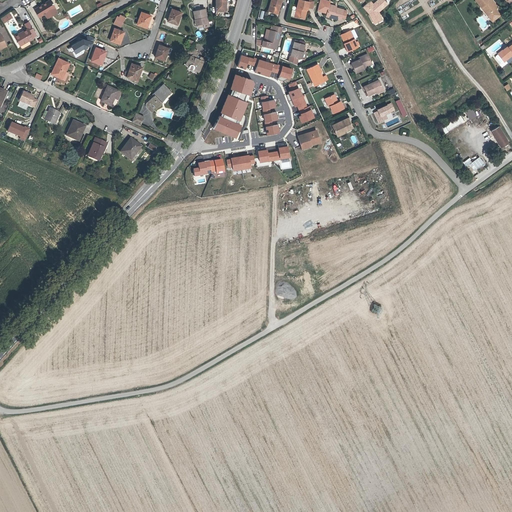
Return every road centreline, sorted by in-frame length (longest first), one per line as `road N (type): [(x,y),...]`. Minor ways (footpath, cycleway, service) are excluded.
road 1 (unclassified): [(269,328),(174,388),(42,414),(0,412)]
road 2 (primary): [(189,141),(0,351)]
road 3 (unclassified): [(465,190),(392,257),(269,328)]
road 4 (residential): [(323,35),(369,129),(433,152),(465,190)]
road 5 (residential): [(189,141),(213,148),(285,130),(277,86),(237,71)]
road 6 (primary): [(245,0),(189,141)]
road 7 (track): [(511,135),(432,18)]
road 8 (residential): [(276,188),(269,328)]
road 9 (unclassified): [(129,0),(15,66)]
road 10 (residential): [(15,66),(121,122)]
